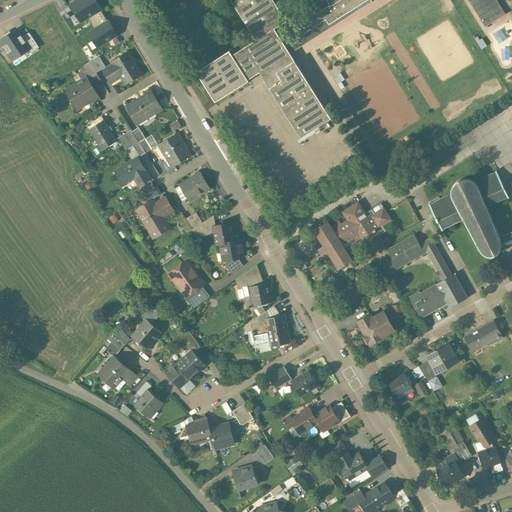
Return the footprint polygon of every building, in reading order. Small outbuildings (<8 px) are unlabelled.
[(74,0),(67,5),(79,24),(101,10),(94,0),(74,0)] [(287,21),(273,0),(230,0),(256,40),(244,48),(233,55),(230,51),(196,72),(216,102),(249,81),(248,80),(260,73),(301,138),(331,119),(285,46),(285,45),(280,37),(279,37),(275,29),(287,21)] [(327,0),(330,5),(280,37),(285,45),(285,46),(326,20),(329,25),(368,0),(327,0)] [(469,0),(485,27),(507,14),(498,0),(469,0)] [(87,32),(97,49),(117,37),(107,20),(87,32)] [(0,42),(12,60),(28,50),(13,27),(0,35),(0,42)] [(128,52),(112,62),(114,64),(103,71),(111,83),(121,77),(126,84),(141,75),(128,52)] [(99,56),(90,62),(96,73),(106,67),(99,56)] [(96,73),(90,62),(83,65),(91,78),(97,74),(96,73)] [(87,77),(65,90),(77,110),(99,96),(87,77)] [(152,91),(127,107),(137,124),(162,109),(152,91)] [(104,120),(89,129),(102,151),(117,141),(104,120)] [(139,127),(132,131),(139,143),(146,139),(139,127)] [(131,130),(120,137),(127,150),(134,146),(139,143),(132,131),(131,130)] [(177,134),(159,145),(173,167),(191,156),(177,134)] [(146,139),(139,143),(146,153),(152,149),(146,139)] [(139,143),(134,146),(140,157),(146,153),(139,143)] [(138,157),(115,171),(123,184),(135,177),(140,186),(151,180),(146,171),(146,170),(138,157)] [(496,172),(474,182),(467,180),(460,181),(454,185),(452,194),(430,204),(429,204),(438,222),(442,231),(444,230),(443,229),(464,220),(478,247),(481,251),(483,253),(485,256),(488,257),(491,257),(494,257),(496,256),(498,254),(500,252),(500,251),(502,248),(502,244),(511,240),(511,231),(500,236),(499,233),(498,228),(494,223),(493,220),(492,214),(488,210),(488,207),(508,198),(508,199),(509,198),(509,197),(511,194),(511,193),(511,192),(510,190),(506,192),(497,171),(495,172),(496,172)] [(201,173),(180,185),(189,201),(210,188),(201,173)] [(151,180),(140,186),(145,195),(156,188),(151,180)] [(155,204),(153,201),(138,210),(151,233),(167,224),(163,216),(173,210),(166,198),(155,204)] [(365,214),(358,203),(343,212),(351,225),(345,229),(336,235),(331,227),(328,222),(314,231),(315,231),(321,242),(322,242),(331,257),(332,258),(338,268),(339,269),(352,260),(345,249),(342,244),(359,233),(362,238),(362,239),(362,238),(369,249),(369,250),(383,241),(379,236),(375,229),(365,214)] [(384,207),(374,213),(372,209),(365,214),(375,229),(379,236),(386,231),(383,226),(392,220),(384,207)] [(196,212),(186,218),(190,224),(189,224),(192,229),(193,229),(203,223),(196,212)] [(186,218),(183,214),(177,217),(184,228),(189,224),(190,224),(186,218)] [(209,218),(193,229),(195,239),(204,237),(203,231),(213,224),(209,218)] [(339,221),(331,227),(336,235),(345,229),(339,221)] [(231,223),(214,226),(217,245),(220,245),(235,242),(234,242),(231,223)] [(359,233),(342,244),(345,249),(362,238),(359,233)] [(443,281),(420,294),(419,292),(409,298),(421,319),(447,303),(450,308),(468,297),(455,274),(451,276),(430,238),(419,244),(414,235),(387,250),(393,259),(384,264),(389,273),(427,252),(443,281)] [(235,242),(220,245),(222,255),(225,254),(226,261),(239,258),(244,257),(243,249),(244,248),(242,240),(234,242),(235,242)] [(239,258),(226,261),(227,268),(232,274),(243,265),(240,261),(239,258)] [(187,261),(170,273),(187,296),(189,294),(201,286),(204,284),(187,261)] [(257,266),(236,280),(238,286),(248,284),(248,282),(259,279),(256,267),(257,266)] [(259,279),(248,282),(248,284),(250,296),(245,297),(248,308),(254,307),(254,305),(270,302),(266,284),(263,284),(262,278),(259,279)] [(248,284),(238,286),(241,298),(245,297),(250,296),(248,284)] [(209,297),(201,286),(189,294),(194,300),(191,303),(194,308),(209,297)] [(396,305),(398,315),(405,314),(402,303),(396,305)] [(153,306),(143,318),(146,321),(147,320),(152,324),(161,314),(157,310),(156,309),(153,306)] [(264,312),(250,321),(251,321),(268,318),(264,312)] [(384,313),(373,319),(377,328),(389,321),(384,313)] [(370,314),(358,321),(371,345),(383,338),(382,335),(377,328),(373,319),(370,314)] [(251,321),(250,321),(252,331),(255,345),(270,342),(271,347),(291,343),(285,315),(268,318),(251,321)] [(146,321),(133,336),(147,348),(153,340),(160,333),(152,326),(153,325),(152,324),(147,320),(146,321)] [(393,329),(389,321),(377,328),(382,335),(393,329)] [(487,325),(481,329),(480,328),(473,332),(465,336),(465,337),(473,352),(488,343),(488,345),(502,337),(502,338),(503,337),(494,321),(487,325)] [(200,347),(186,327),(176,339),(182,347),(188,342),(196,351),(200,347)] [(131,340),(121,329),(115,334),(125,345),(131,340)] [(115,334),(114,333),(108,339),(121,350),(125,345),(115,334)] [(448,345),(428,356),(430,360),(437,372),(457,361),(448,345)] [(192,351),(167,373),(180,387),(205,365),(192,351)] [(115,357),(99,373),(114,387),(115,387),(113,385),(122,376),(123,377),(130,371),(115,357)] [(430,360),(419,366),(428,382),(436,377),(435,374),(437,372),(430,360)] [(284,367),(268,376),(275,388),(290,379),(291,379),(284,367)] [(309,371),(293,381),(291,379),(290,379),(300,396),(317,385),(309,371)] [(414,391),(404,374),(389,383),(398,400),(414,391)] [(436,377),(428,382),(433,390),(441,385),(436,377)] [(146,381),(137,392),(142,397),(148,390),(151,386),(146,381)] [(428,394),(421,382),(415,385),(422,397),(428,394)] [(163,402),(148,390),(142,397),(135,405),(150,418),(163,402)] [(342,401),(331,408),(339,421),(340,423),(351,417),(342,401)] [(245,404),(232,411),(241,426),(254,419),(245,404)] [(330,406),(314,416),(318,423),(323,431),(339,421),(331,408),(330,406)] [(310,409),(292,420),(290,416),(283,420),(289,429),(295,425),(300,434),(318,423),(310,409)] [(476,414),(467,418),(470,424),(478,420),(476,414)] [(199,419),(200,422),(186,426),(191,445),(192,445),(192,443),(202,440),(203,442),(212,439),(213,439),(210,430),(207,417),(199,419)] [(496,439),(483,418),(472,425),(476,431),(474,432),(479,441),(481,440),(485,446),(491,442),(496,439)] [(450,431),(443,420),(436,424),(443,435),(450,431)] [(222,426),(210,430),(213,439),(212,439),(215,449),(235,443),(229,423),(222,425),(222,426)] [(258,440),(265,436),(263,430),(255,433),(258,440)] [(479,441),(477,442),(477,445),(479,452),(493,448),(491,442),(485,446),(481,440),(479,441)] [(341,441),(331,447),(332,448),(334,453),(344,447),(341,441)] [(471,457),(464,442),(458,445),(460,449),(466,460),(471,457)] [(265,445),(256,452),(260,458),(264,455),(269,451),(265,445)] [(359,453),(351,458),(344,447),(334,453),(341,464),(340,465),(349,479),(368,468),(359,453)] [(479,452),(479,453),(485,469),(493,467),(492,465),(501,462),(496,447),(493,448),(479,452)] [(511,465),(511,454),(507,447),(501,450),(511,466),(511,465)] [(332,448),(324,452),(327,458),(334,453),(332,448)] [(460,449),(454,452),(460,463),(466,460),(460,449)] [(269,451),(264,455),(269,461),(274,458),(269,451)] [(296,456),(286,463),(292,472),(303,465),(296,456)] [(454,461),(451,462),(448,457),(443,460),(446,465),(437,470),(446,486),(463,476),(454,461)] [(252,466),(233,471),(238,490),(239,489),(238,486),(246,484),(247,487),(257,484),(258,484),(256,476),(255,476),(252,466)] [(294,476),(286,480),(289,486),(297,482),(294,476)] [(319,485),(329,500),(341,493),(331,477),(319,485)] [(385,483),(364,496),(365,498),(360,501),(361,503),(367,511),(374,511),(377,510),(376,509),(387,502),(388,504),(395,499),(393,495),(385,483)] [(402,489),(393,495),(395,499),(400,507),(410,500),(402,489)] [(360,491),(345,501),(350,510),(361,503),(360,501),(365,498),(364,496),(360,491)] [(278,511),(276,503),(257,508),(258,511),(278,511)]
